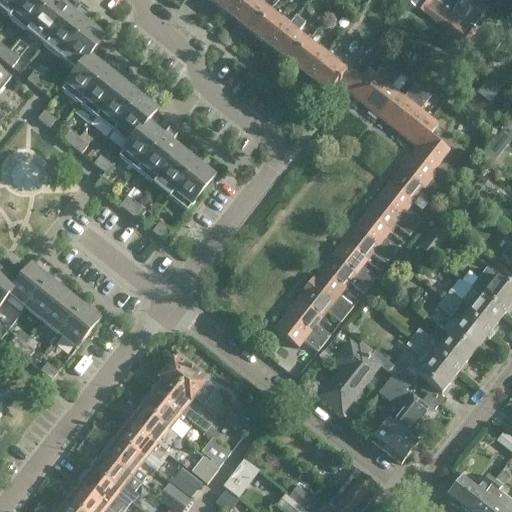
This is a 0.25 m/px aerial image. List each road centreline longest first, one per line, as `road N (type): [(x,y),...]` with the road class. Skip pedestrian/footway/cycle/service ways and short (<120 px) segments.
road 1 (residential): [(169,305),(275,160),(269,142),(205,88),(191,56),(146,21),(139,0)]
road 2 (residential): [(413,496),(169,305)]
road 3 (residential): [(0,511),(169,305)]
road 4 (residential): [(413,496),(511,373)]
